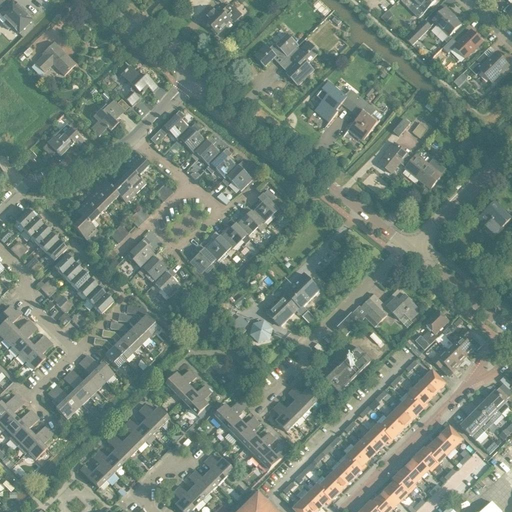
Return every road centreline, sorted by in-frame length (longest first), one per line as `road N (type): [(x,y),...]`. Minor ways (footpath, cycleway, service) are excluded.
road 1 (tertiary): [(409,247),(193,76)]
road 2 (residential): [(257,411),(301,364),(307,346),(409,247)]
road 3 (unknown): [(287,511),(281,484),(414,352)]
road 4 (residential): [(341,511),(470,382)]
road 5 (residential): [(0,210),(20,189),(134,137)]
road 6 (residential): [(77,349),(17,289),(28,277),(0,248)]
road 7 (residential): [(409,247),(511,151)]
road 8 (tertiary): [(409,247),(508,328)]
road 9 (tertiary): [(193,76),(98,0)]
